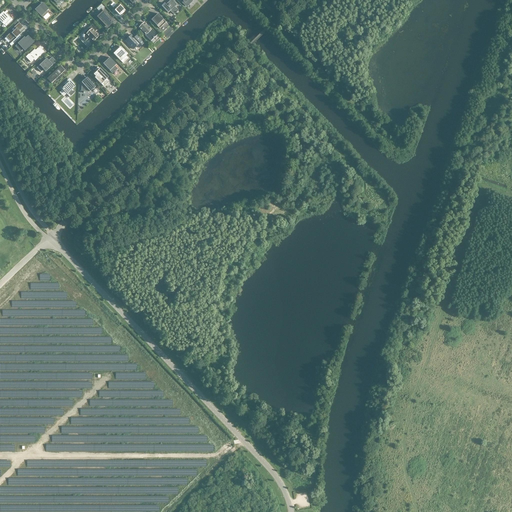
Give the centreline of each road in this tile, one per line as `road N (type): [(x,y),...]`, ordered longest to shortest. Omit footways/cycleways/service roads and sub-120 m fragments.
road 1 (unclassified): [(49,237),(281,484),(290,511)]
road 2 (unclassified): [(245,48),(49,237)]
road 3 (residential): [(21,7),(78,68),(148,0)]
